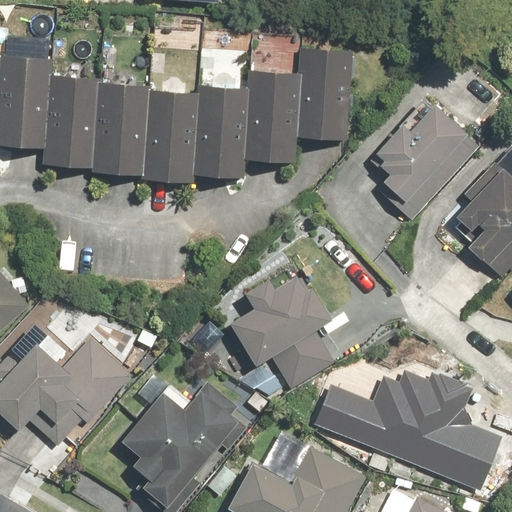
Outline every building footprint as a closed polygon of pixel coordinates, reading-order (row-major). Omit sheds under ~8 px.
[(357,42),(306,40),(301,133),(353,135),(357,42)] [(3,49),(0,107),(0,141),(50,145),(55,52),(3,49)] [(254,63),(250,156),(300,159),(304,66),(254,63)] [(55,69),(49,161),(97,165),(103,72),(55,69)] [(103,76),(97,168),(148,171),(154,79),(103,76)] [(253,82),(204,80),(199,172),(248,174),(253,82)] [(154,84),(149,176),(198,179),(203,87),(154,84)] [(380,187),(415,218),(486,140),(474,129),(478,125),(445,95),(419,124),(411,117),(383,147),(391,154),(387,159),(397,168),(389,176),(380,187)] [(475,244),(506,274),(511,267),(511,159),(509,163),(503,156),(471,190),(477,196),(463,210),(468,214),(458,224),(477,242),(475,244)] [(0,333),(34,304),(0,265),(0,333)] [(259,303),(237,317),(264,360),(275,354),(294,386),(340,358),(320,326),(340,314),(319,281),(314,284),(304,269),(283,282),(277,272),(250,289),(259,303)] [(0,368),(9,377),(0,386),(0,400),(27,425),(35,418),(61,442),(86,416),(91,422),(136,374),(93,334),(69,360),(44,337),(28,354),(18,345),(0,363),(0,368)] [(337,380),(319,423),(482,490),(505,433),(478,422),(471,403),(479,383),(434,365),(429,375),(419,371),(400,378),(385,371),(375,395),(337,380)] [(149,482),(175,503),(224,444),(230,449),(253,421),(238,409),(242,403),(212,378),(192,402),(170,385),(128,436),(147,452),(138,463),(154,476),(149,482)] [(348,511),(369,474),(313,444),(295,476),(256,455),(231,502),(249,511),(348,511)] [(456,511),(421,494),(411,511),(456,511)]
